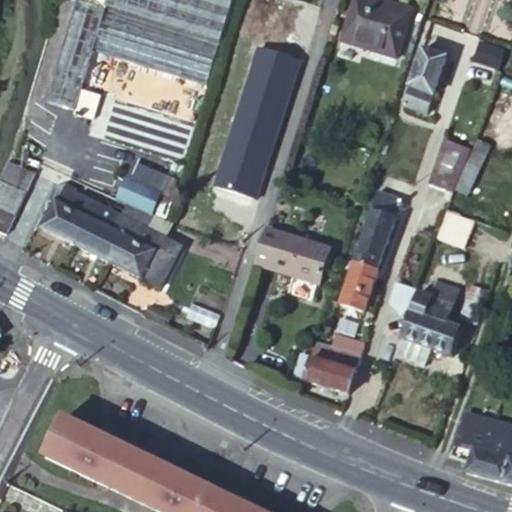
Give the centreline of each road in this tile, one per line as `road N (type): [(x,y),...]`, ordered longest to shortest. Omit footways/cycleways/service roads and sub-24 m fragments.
road 1 (residential): [(470,37),(338,456)]
road 2 (residential): [(201,391),(331,0)]
road 3 (unknown): [(399,480),(511,203)]
road 4 (secondary): [(66,319),(201,391)]
road 5 (residential): [(0,456),(66,319)]
road 6 (secondary): [(201,391),(338,456)]
